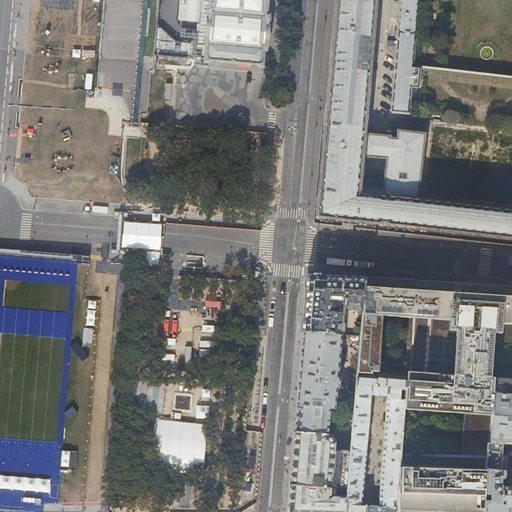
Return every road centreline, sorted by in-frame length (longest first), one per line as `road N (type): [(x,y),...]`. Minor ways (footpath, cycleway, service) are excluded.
road 1 (residential): [(285,246),(0,224)]
road 2 (tertiary): [(262,511),(285,246)]
road 3 (tertiary): [(285,246),(307,0)]
road 4 (residential): [(511,267),(285,246)]
